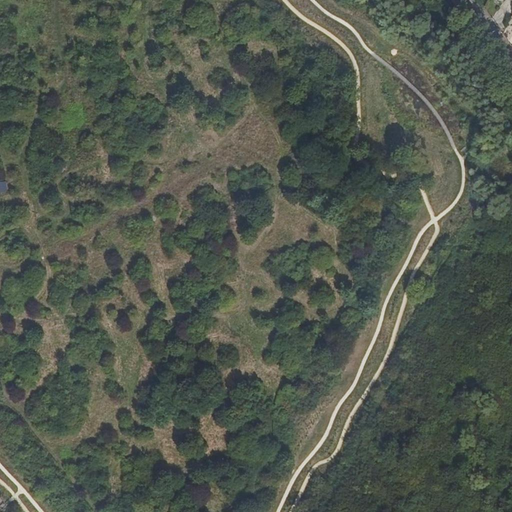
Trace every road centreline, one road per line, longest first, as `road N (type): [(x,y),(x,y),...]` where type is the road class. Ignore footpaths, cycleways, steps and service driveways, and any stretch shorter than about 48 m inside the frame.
road 1 (unknown): [(288,511),(376,377),(435,219)]
road 2 (unknown): [(284,0),(357,62),(358,153),(387,173),(413,178),(435,219)]
